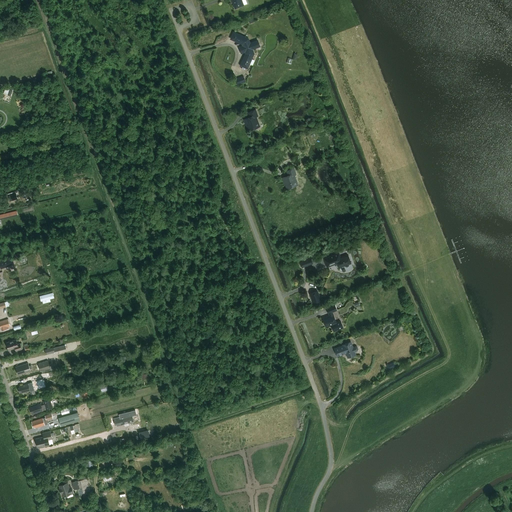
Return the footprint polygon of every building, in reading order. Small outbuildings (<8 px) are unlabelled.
[(242,62),(248,65),(254,53),(252,49),(256,47),(254,41),(250,43),(248,38),(239,34),(236,41),(242,44),(243,46),(240,46),(243,52),(245,52),(246,53),(242,62)] [(237,85),(246,82),(244,76),(235,79),(237,85)] [(249,130),(259,126),(257,121),(256,122),(254,117),(258,116),(255,109),(248,112),(250,117),(244,119),(246,124),(246,123),(249,130)] [(287,170),(288,175),(282,177),(284,182),(285,182),(287,189),(297,185),(295,180),(294,180),(292,175),(296,174),(293,168),(287,170)] [(16,192),(9,194),(10,201),(17,199),(16,192)] [(339,267),(345,265),(346,266),(347,266),(348,266),(348,265),(348,264),(351,263),(348,254),(340,257),(339,253),(324,259),(327,266),(336,263),(337,264),(339,267)] [(10,259),(0,262),(0,264),(1,268),(12,264),(10,259)] [(308,259),(299,262),(302,268),(310,264),(308,259)] [(313,302),(320,300),(317,291),(310,293),(313,302)] [(336,321),(332,311),(336,310),(335,305),(326,308),(328,313),(329,315),(322,318),(326,327),(331,325),(333,330),(342,327),(339,319),(336,321)] [(8,326),(10,325),(8,319),(0,321),(0,327),(2,332),(9,330),(8,326)] [(22,349),(21,345),(18,345),(16,340),(7,342),(9,350),(16,348),(16,350),(22,349)] [(337,356),(346,352),(348,357),(355,354),(354,351),(357,350),(358,349),(357,347),(356,346),(352,347),(350,341),(343,344),(343,345),(334,349),(337,356)] [(48,360),(38,363),(41,371),(50,368),(48,360)] [(18,375),(31,370),(30,369),(29,366),(28,363),(15,367),(18,375)] [(21,393),(30,391),(28,384),(19,386),(19,387),(18,388),(19,392),(20,392),(21,393)] [(41,405),(40,403),(29,407),(31,413),(32,412),(32,414),(43,410),(42,409),(45,408),(46,409),(52,407),(49,399),(43,401),(44,404),(41,405)] [(53,418),(52,413),(45,415),(46,417),(45,417),(31,421),(33,427),(34,426),(35,428),(45,425),(45,424),(48,424),(47,420),(53,418)] [(74,413),(59,417),(61,425),(76,421),(74,413)] [(117,426),(124,424),(124,423),(126,422),(125,418),(123,419),(122,417),(114,419),(115,425),(117,424),(117,426)] [(35,438),(37,447),(49,445),(48,439),(52,438),(50,431),(42,433),(43,437),(35,438)] [(91,492),(87,478),(76,480),(79,495),(91,492)] [(61,488),(60,488),(61,493),(62,493),(63,495),(73,492),(71,487),(69,488),(67,483),(60,485),(60,486),(61,488)]
